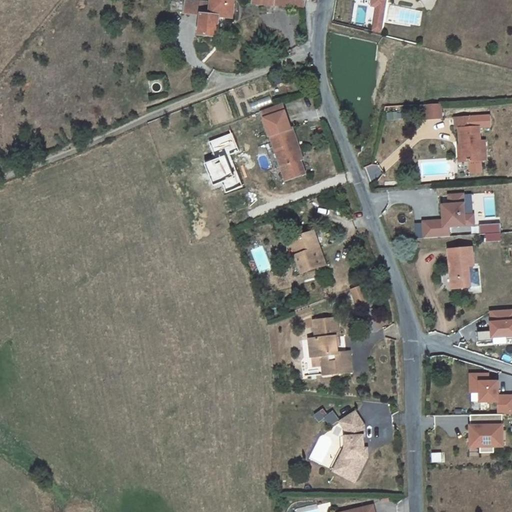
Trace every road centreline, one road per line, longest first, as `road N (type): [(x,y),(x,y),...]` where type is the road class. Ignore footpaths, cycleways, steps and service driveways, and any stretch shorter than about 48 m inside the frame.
road 1 (unclassified): [(324,0),(320,75),(409,342),(415,511)]
road 2 (track): [(0,178),(220,87)]
